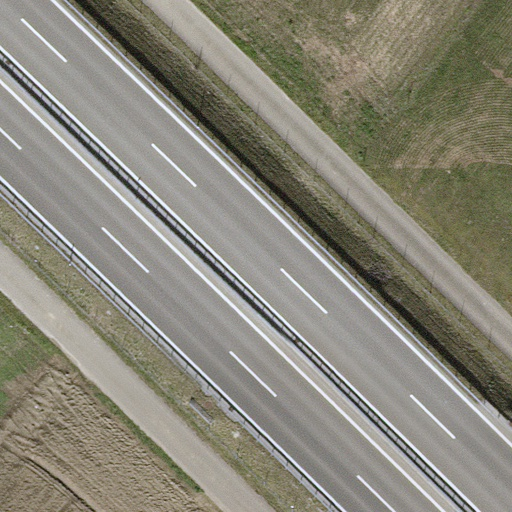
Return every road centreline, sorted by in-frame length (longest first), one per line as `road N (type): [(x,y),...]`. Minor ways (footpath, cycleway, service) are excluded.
road 1 (trunk): [(511,490),(5,0)]
road 2 (trunk): [(0,125),(396,511)]
road 3 (track): [(511,345),(162,0)]
road 4 (track): [(250,511),(0,263)]
